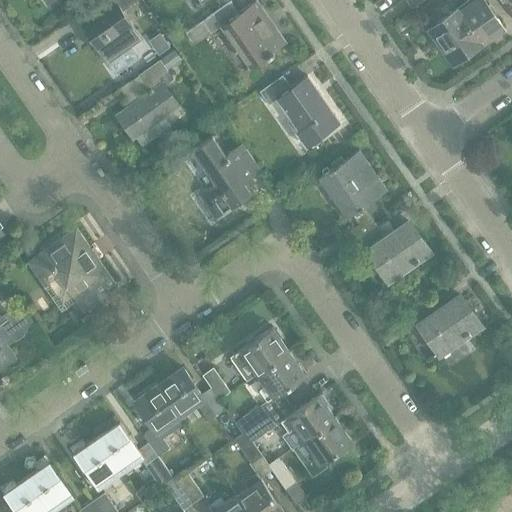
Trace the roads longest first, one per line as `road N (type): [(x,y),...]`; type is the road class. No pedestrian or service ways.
road 1 (residential): [(443,468),(297,266),(280,255),(259,259),(186,310)]
road 2 (residential): [(0,441),(186,310)]
road 3 (residential): [(186,310),(73,155)]
road 4 (residential): [(431,135),(333,0)]
road 5 (residential): [(511,249),(431,135)]
road 6 (residential): [(0,49),(73,155)]
